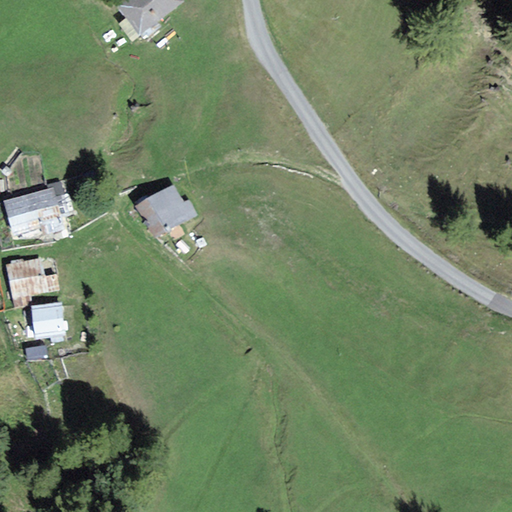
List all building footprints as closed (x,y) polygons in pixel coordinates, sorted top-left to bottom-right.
[(178,1),(177,0),(129,0),(124,4),(142,28),(178,1)] [(177,206),(169,189),(137,206),(153,236),(192,215),(185,202),(177,206)] [(47,191),(2,206),(11,233),(37,225),(41,235),(51,232),(48,223),(56,220),(47,191)] [(37,262),(8,267),(14,297),(56,289),(54,275),(40,278),(37,262)] [(60,334),(57,308),(30,311),(33,337),(60,334)]
